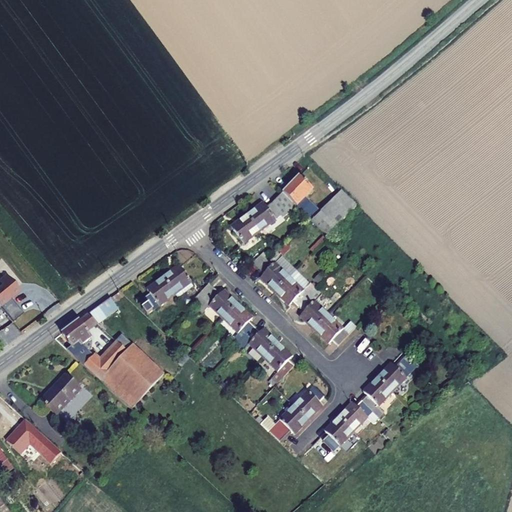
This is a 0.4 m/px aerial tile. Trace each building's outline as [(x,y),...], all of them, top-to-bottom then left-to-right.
[(302,175),(286,192),(298,204),(314,219),(323,210),(308,196),(316,189),(302,175)] [(268,203),(254,213),(265,229),(298,204),(286,192),(279,199),(270,205),(268,203)] [(254,213),(237,225),(249,241),(265,229),(254,213)] [(270,248),(258,259),(264,265),(275,254),(270,248)] [(300,269),(285,254),(281,259),(275,254),(264,265),(269,271),(266,274),(280,288),(295,273),(300,269)] [(186,264),(170,275),(181,290),(185,297),(200,286),(186,264)] [(314,292),(295,273),(280,288),(294,303),(297,299),(302,304),(314,292)] [(20,290),(8,275),(0,281),(3,285),(0,288),(0,304),(2,307),(13,299),(11,297),(20,290)] [(157,289),(150,294),(152,296),(159,306),(181,290),(170,275),(155,286),(157,289)] [(221,288),(216,283),(197,302),(202,307),(210,300),(221,288)] [(229,319),(245,304),(230,290),(227,293),(221,288),(210,300),(229,319)] [(333,312),(314,292),(302,304),(307,309),(304,313),(318,327),(333,312)] [(152,296),(142,303),(149,313),(159,306),(152,296)] [(124,310),(116,298),(94,315),(104,325),(124,310)] [(257,317),(245,304),(229,319),(248,338),(260,326),(254,320),(257,317)] [(344,323),(333,312),(318,327),(330,340),(334,336),(340,342),(360,323),(352,315),(344,323)] [(104,325),(94,315),(66,335),(77,349),(72,352),(78,357),(89,367),(98,357),(88,347),(96,340),(92,334),(104,325)] [(269,328),(266,331),(260,326),(248,338),(268,358),(284,342),(269,328)] [(170,375),(128,336),(122,342),(164,381),(170,375)] [(164,381),(122,342),(105,359),(100,355),(98,357),(89,367),(136,411),(164,381)] [(298,356),(284,342),(268,358),(282,372),(278,377),(283,382),(300,365),(294,360),(298,356)] [(394,363),(379,377),(394,391),(420,366),(409,355),(397,366),(394,363)] [(70,377),(47,403),(61,416),(85,390),(70,377)] [(379,377),(365,391),(368,395),(362,400),(378,415),(385,409),(381,404),(394,391),(379,377)] [(311,388),(289,410),(304,425),(318,410),(315,407),(322,399),(311,388)] [(17,411),(1,397),(0,397),(0,409),(2,407),(12,416),(17,411)] [(353,402),(339,415),(355,429),(367,417),(372,422),(378,415),(362,400),(357,405),(353,402)] [(289,410),(269,430),(281,441),(289,432),(293,436),(304,425),(289,410)] [(329,432),(322,439),(334,450),(355,429),(339,415),(325,429),(329,432)] [(0,467),(1,469),(10,462),(0,447),(0,467)]
